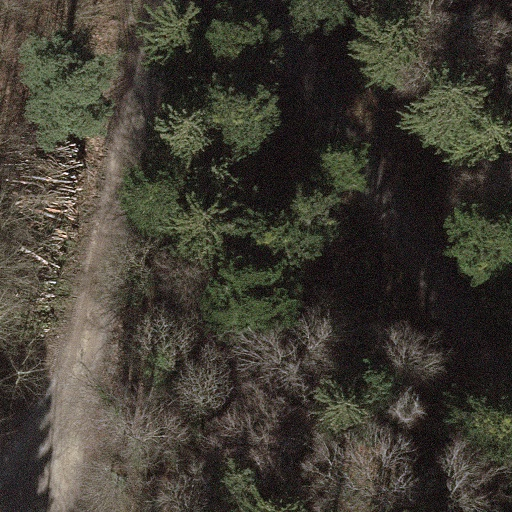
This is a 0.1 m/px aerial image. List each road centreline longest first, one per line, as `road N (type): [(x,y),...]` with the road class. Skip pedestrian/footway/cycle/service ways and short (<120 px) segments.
road 1 (track): [(176,0),(59,459)]
road 2 (track): [(511,387),(445,304),(257,0)]
